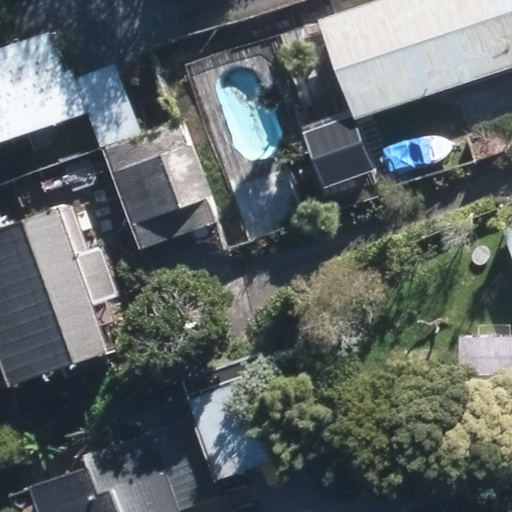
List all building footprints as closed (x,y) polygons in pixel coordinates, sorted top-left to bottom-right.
[(511,0),(384,0),(332,18),(364,111),(511,60),(511,0)] [(62,37),(0,56),(0,134),(85,108),(62,37)] [(84,74),(96,113),(107,147),(117,144),(152,133),(128,60),(84,74)] [(152,133),(117,144),(142,220),(207,199),(182,123),(152,133)] [(57,208),(0,227),(0,315),(20,374),(104,345),(57,208)] [(511,339),(471,339),(470,394),(511,394),(511,339)] [(254,382),(202,401),(226,469),(278,450),(254,382)] [(184,511),(161,447),(43,488),(51,511),(184,511)]
